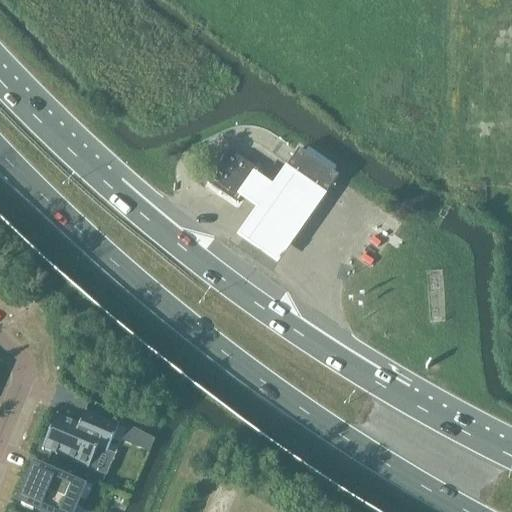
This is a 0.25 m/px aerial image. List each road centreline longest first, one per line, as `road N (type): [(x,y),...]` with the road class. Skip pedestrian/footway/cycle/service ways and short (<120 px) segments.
road 1 (trunk): [(511,457),(300,336),(202,264),(108,187),(0,76)]
road 2 (trunk): [(0,153),(140,287),(261,382),(467,511)]
road 3 (residential): [(0,333),(26,366),(0,440)]
